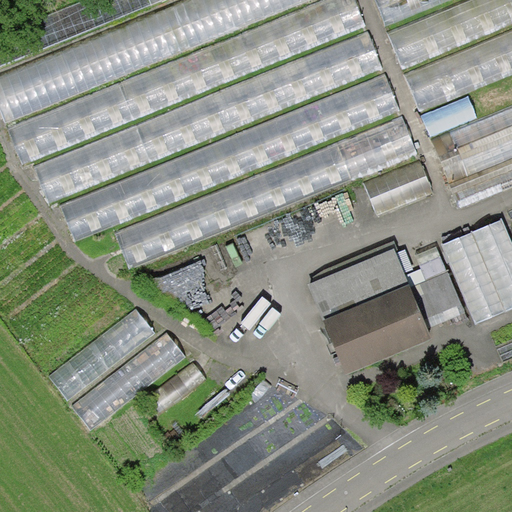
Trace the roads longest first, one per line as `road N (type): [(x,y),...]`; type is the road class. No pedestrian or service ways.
road 1 (unknown): [(432,439),(368,427),(343,412),(302,353),(286,286)]
road 2 (residential): [(321,511),(432,439),(511,403)]
